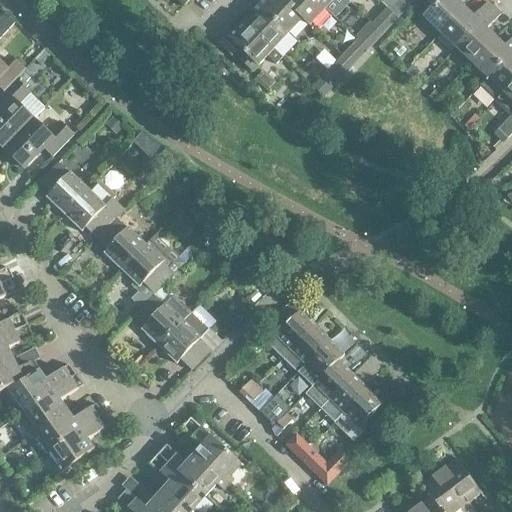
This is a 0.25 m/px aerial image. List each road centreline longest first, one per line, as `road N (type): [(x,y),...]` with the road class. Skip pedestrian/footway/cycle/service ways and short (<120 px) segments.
road 1 (residential): [(160,433),(67,334),(0,207)]
road 2 (residential): [(314,511),(206,380),(160,433)]
